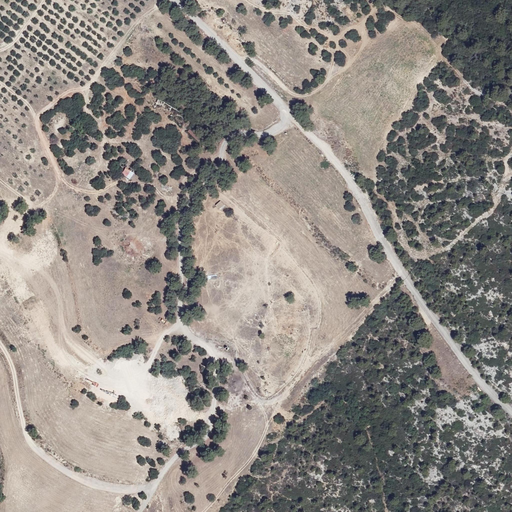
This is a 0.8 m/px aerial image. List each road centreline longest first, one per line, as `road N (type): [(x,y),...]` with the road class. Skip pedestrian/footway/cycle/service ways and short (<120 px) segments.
road 1 (track): [(289,113),(266,133),(228,135),(177,197),(182,320),(215,357),(213,420),(204,440),(175,451),(139,511)]
road 2 (track): [(169,0),(139,19),(86,87),(39,112),(39,129),(69,189),(123,181),(182,193)]
road 3 (track): [(156,483),(107,487),(50,461),(23,427),(0,342)]
